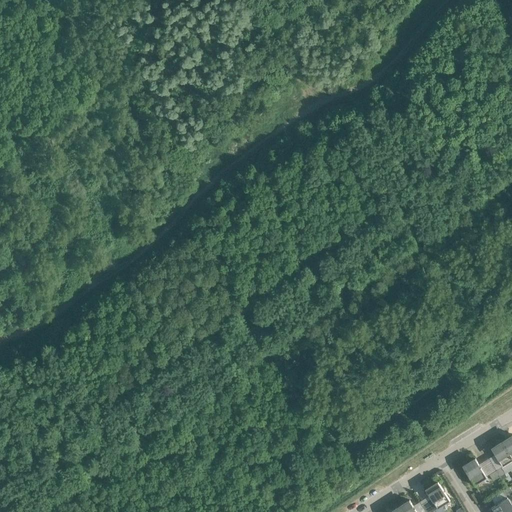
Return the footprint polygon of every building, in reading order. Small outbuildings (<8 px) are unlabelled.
[(511,435),(503,442),(511,456),(511,435)] [(511,456),(503,442),(492,448),(495,454),(497,453),(499,456),(497,457),(503,466),(511,460),(511,456)] [(487,478),(481,467),(478,469),(477,466),(479,464),(475,458),(463,466),(475,485),(487,478)] [(501,467),(496,470),(500,477),(505,474),(501,467)] [(500,477),(496,470),(489,474),(493,481),(500,477)] [(434,497),(432,498),(422,505),(426,511),(436,511),(435,510),(450,501),(438,482),(426,490),(430,495),(432,494),(434,497)] [(503,491),(506,496),(511,491),(509,487),(503,491)] [(489,508),(491,511),(507,511),(511,509),(511,504),(507,497),(498,503),(499,505),(496,506),(495,505),(489,508)] [(410,500),(399,507),(401,511),(417,511),(415,508),(413,509),(412,507),(413,506),(410,500)]
